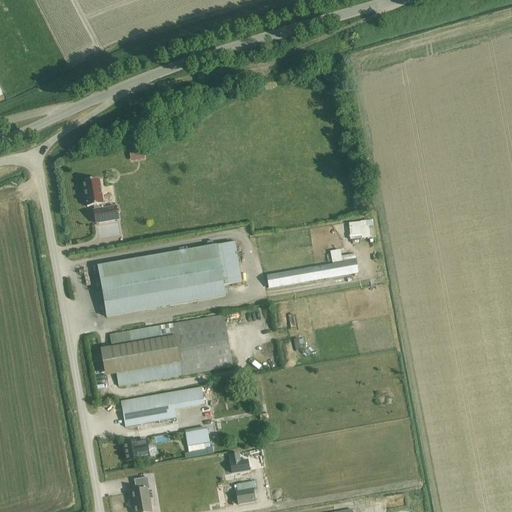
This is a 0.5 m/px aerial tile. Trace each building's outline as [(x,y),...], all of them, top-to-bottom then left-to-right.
[(143,146),(129,148),(130,155),(144,153),(143,146)] [(99,180),(83,183),(88,208),(95,207),(95,212),(94,212),(97,225),(119,221),(116,208),(104,210),(103,206),(104,205),(99,180)] [(372,222),(349,225),(351,241),(374,238),(372,222)] [(216,247),(223,286),(241,283),(234,243),(216,247)] [(225,297),(223,286),(216,247),(216,246),(98,267),(107,318),(225,297)] [(269,289),(358,274),(355,261),(267,276),(269,289)] [(224,316),(110,336),(119,387),(233,368),(224,316)] [(195,389),(121,402),(126,428),(132,427),(133,431),(145,429),(145,425),(175,419),(174,411),(197,407),(195,389)] [(189,452),(210,448),(207,430),(186,434),(189,452)] [(144,441),(123,445),(126,462),(142,459),(150,458),(148,447),(145,448),(144,441)] [(250,471),(248,460),(240,462),(238,454),(229,456),(233,474),(250,471)] [(136,491),(131,492),(134,511),(151,511),(147,489),(149,489),(147,478),(134,480),(136,491)] [(182,479),(176,485),(180,489),(186,483),(182,479)] [(222,485),(226,506),(233,505),(230,484),(222,485)] [(253,490),(236,492),(238,506),(255,503),(253,490)]
